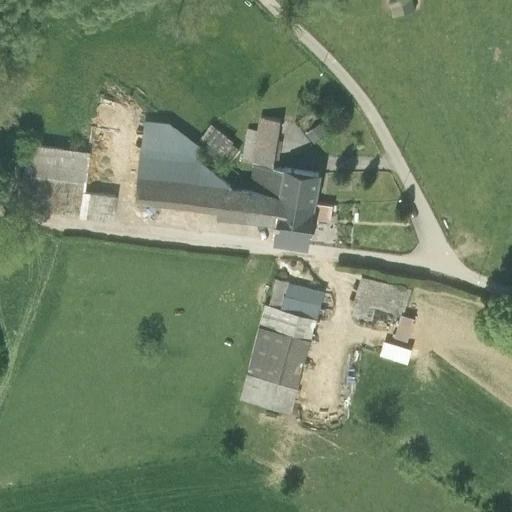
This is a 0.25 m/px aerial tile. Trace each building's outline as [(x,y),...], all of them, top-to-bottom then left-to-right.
[(125,203),(266,227),(266,220),(270,170),(278,122),(259,117),(256,131),(247,131),(241,164),(253,168),(250,192),(232,189),(200,163),(197,150),(195,148),(164,124),(141,122),(125,203)] [(212,125),(195,148),(197,150),(226,167),(238,150),(212,125)] [(18,212),(114,226),(115,199),(82,195),(88,156),(25,147),(18,212)] [(312,224),(319,177),(270,170),(266,220),(312,224)] [(309,251),(312,224),(266,220),(266,227),(268,247),(309,251)] [(410,294),(357,279),(351,317),(372,325),(377,309),(400,316),(392,340),(405,344),(412,320),(404,318),(410,294)] [(239,401),(289,417),(317,295),(273,281),(256,327),(239,401)] [(409,365),(413,349),(384,342),(380,357),(409,365)]
